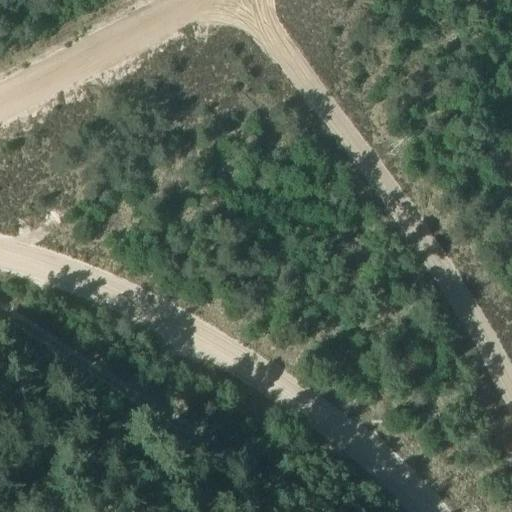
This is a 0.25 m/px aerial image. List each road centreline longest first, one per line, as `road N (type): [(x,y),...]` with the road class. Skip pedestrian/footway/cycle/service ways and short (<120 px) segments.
road 1 (unknown): [(0,253),(142,303),(249,358),(356,430),(435,511)]
road 2 (unknown): [(248,0),(485,341),(511,405)]
road 3 (track): [(0,104),(198,0)]
